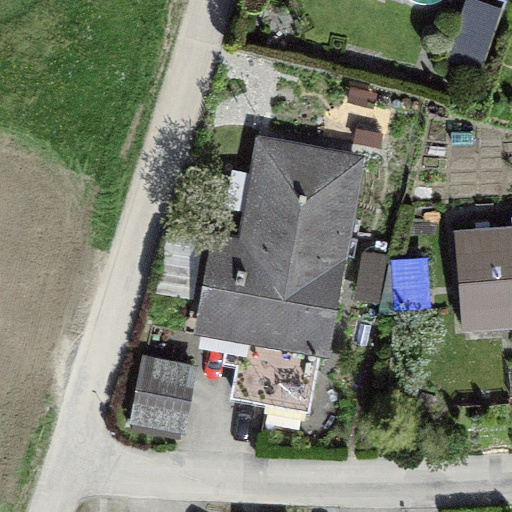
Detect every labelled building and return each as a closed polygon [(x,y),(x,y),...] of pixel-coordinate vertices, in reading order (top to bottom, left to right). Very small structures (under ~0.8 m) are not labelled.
[(256,147),(238,236),(334,255),(353,166),(256,147)] [(317,340),(334,255),(238,236),(221,233),(203,317),(317,340)] [(511,311),(511,238),(459,243),(464,315),(511,311)] [(385,256),(365,252),(355,299),(375,303),(385,256)] [(398,306),(429,304),(426,258),(394,260),(398,306)] [(193,372),(141,360),(125,424),(177,437),(193,372)]
